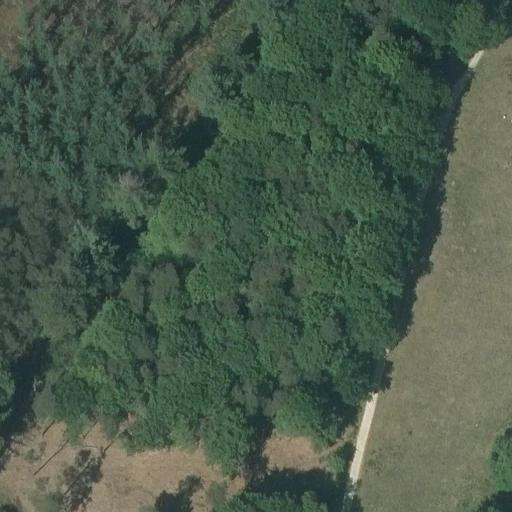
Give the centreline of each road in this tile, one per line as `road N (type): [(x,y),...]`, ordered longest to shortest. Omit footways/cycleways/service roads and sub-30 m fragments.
road 1 (track): [(506,0),(436,130),(345,511)]
road 2 (track): [(329,0),(457,88)]
